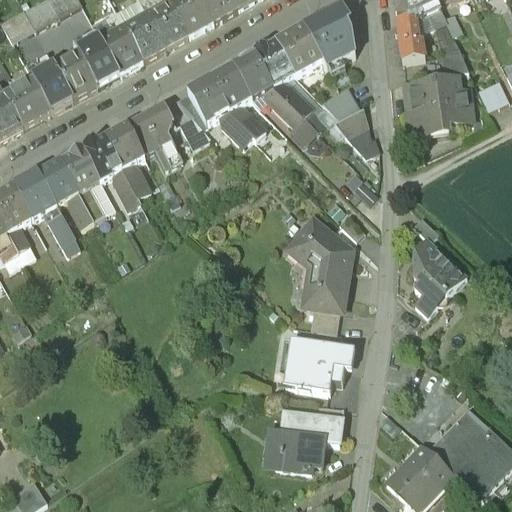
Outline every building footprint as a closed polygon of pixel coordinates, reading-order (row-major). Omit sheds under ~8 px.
[(74,0),(56,0),(47,5),(59,25),(82,12),(74,0)] [(164,0),(134,0),(139,9),(147,23),(170,10),(164,0)] [(213,31),(196,0),(188,0),(170,10),(189,45),(213,31)] [(228,0),(196,0),(213,31),(238,17),(228,0)] [(260,0),(228,0),(238,17),(262,4),(260,0)] [(431,0),(392,0),(397,28),(396,28),(402,70),(425,67),(422,48),(419,49),(416,25),(439,15),(437,11),(431,0)] [(431,0),(437,11),(459,0),(431,0)] [(47,5),(24,19),(35,38),(59,25),(47,5)] [(139,9),(107,26),(111,35),(115,41),(125,35),(147,23),(139,9)] [(170,10),(147,23),(166,57),(189,45),(170,10)] [(343,16),(304,36),(323,70),(328,78),(356,64),(352,43),(348,34),(351,32),(343,16)] [(13,51),(35,38),(24,19),(1,31),(13,51)] [(147,23),(125,35),(144,69),(166,57),(147,23)] [(454,23),(445,27),(453,45),(462,41),(454,23)] [(93,32),(97,40),(98,42),(111,35),(107,26),(106,25),(93,32)] [(111,35),(98,42),(101,48),(115,41),(111,35)] [(115,41),(101,48),(120,82),(144,69),(125,35),(115,41)] [(323,70),(304,36),(277,51),(296,84),(297,85),(323,70)] [(120,82),(101,48),(98,42),(97,40),(74,52),(79,61),(98,95),(120,82)] [(296,84),(277,51),(266,57),(255,63),(255,64),(274,96),(305,127),(309,123),(312,126),(316,122),(290,96),(283,91),(296,84)] [(51,120),(74,107),(55,74),(48,60),(25,73),(31,83),(34,89),(51,120)] [(460,60),(442,63),(444,82),(469,79),(460,60)] [(79,61),(55,74),(74,107),(98,95),(79,61)] [(274,96),(255,64),(233,76),(252,109),(257,106),(265,101),(268,108),(295,136),(292,139),(302,150),(315,137),(305,127),(274,96)] [(0,90),(10,85),(0,66),(0,90)] [(252,109),(233,76),(211,89),(230,121),(242,133),(245,137),(254,127),(246,119),(238,117),(252,109)] [(31,83),(25,87),(28,92),(34,89),(31,83)] [(458,86),(405,93),(411,137),(424,135),(425,140),(449,137),(449,133),(463,131),(461,119),(472,117),(469,98),(460,99),(458,86)] [(499,88),(478,98),(488,119),(509,109),(499,88)] [(28,92),(5,104),(23,136),(51,120),(34,89),(28,92)] [(230,121),(211,89),(188,102),(206,134),(220,127),(221,134),(232,144),(242,133),(230,121)] [(360,117),(348,96),(341,100),(353,121),(360,117)] [(5,104),(0,107),(0,148),(23,136),(5,104)] [(165,115),(129,134),(145,165),(157,159),(174,150),(170,143),(178,139),(165,115)] [(266,140),(254,127),(245,137),(253,146),(256,149),(266,140)] [(245,137),(242,133),(232,144),(244,156),(253,146),(245,137)] [(145,165),(129,134),(106,146),(131,194),(143,187),(138,178),(132,174),(145,166),(145,165)] [(106,146),(84,158),(101,191),(114,183),(114,190),(126,213),(138,207),(131,194),(106,146)] [(174,150),(157,159),(166,178),(184,169),(174,150)] [(101,191),(84,158),(61,171),(86,217),(87,218),(98,212),(93,202),(87,199),(101,191)] [(86,217),(61,171),(39,183),(57,215),(70,207),(70,215),(74,223),(86,217)] [(39,183),(15,196),(33,229),(49,220),(48,229),(57,246),(70,239),(57,215),(39,183)] [(143,187),(131,194),(138,207),(151,200),(147,191),(145,192),(143,187)] [(33,229),(15,196),(0,204),(0,228),(15,256),(27,249),(20,237),(33,229)] [(105,224),(98,212),(87,218),(93,231),(105,224)] [(86,217),(74,223),(82,236),(93,231),(87,218),(86,217)] [(365,240),(348,223),(339,232),(356,248),(365,240)] [(15,256),(0,228),(0,260),(3,266),(0,268),(4,276),(8,274),(6,270),(19,263),(15,256)] [(340,257),(332,250),(335,246),(314,228),(292,254),(313,271),(306,312),(342,318),(349,273),(344,272),(345,268),(347,268),(350,267),(352,266),(353,264),(354,261),(353,258),(352,256),(350,254),(347,254),(344,254),(342,255),(340,257)] [(70,239),(57,246),(59,251),(63,256),(76,249),(70,239)] [(468,286),(428,247),(415,260),(416,296),(424,304),(416,312),(429,325),(438,316),(433,311),(443,301),(448,306),(468,286)] [(27,249),(15,256),(19,263),(25,259),(31,256),(27,249)] [(59,251),(51,255),(54,261),(63,256),(59,251)] [(342,343),(301,335),(300,347),(341,354),(342,343)] [(300,347),(294,346),(291,367),(296,368),(292,393),(287,392),(286,394),(299,396),(299,398),(310,400),(311,398),(330,401),(332,390),(343,392),(345,377),(352,378),(356,357),(341,354),(300,347)] [(344,415),(319,411),(317,423),(342,427),(344,415)] [(511,478),(511,458),(469,417),(428,460),(451,483),(481,511),(511,478)] [(317,423),(285,419),(282,440),(278,440),(274,474),(311,479),(312,472),(322,473),(325,448),(339,450),(342,427),(317,423)] [(421,454),(387,489),(410,511),(423,511),(451,483),(428,460),(421,454)] [(34,490),(12,505),(16,511),(46,511),(49,511),(34,490)]
